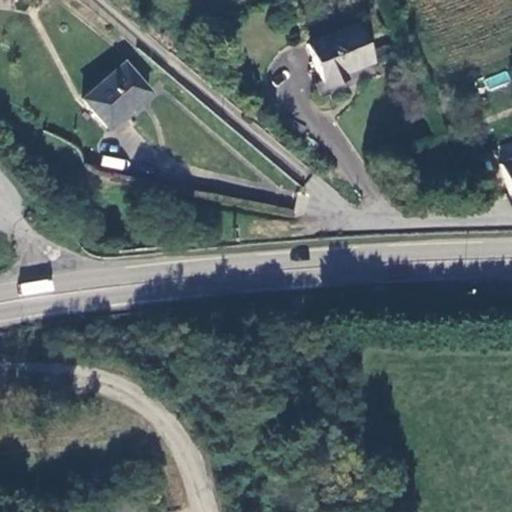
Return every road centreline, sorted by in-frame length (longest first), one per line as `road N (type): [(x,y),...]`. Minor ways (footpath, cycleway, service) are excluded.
road 1 (primary): [(68,297),(228,276),(511,261)]
road 2 (residential): [(511,219),(381,223),(329,213)]
